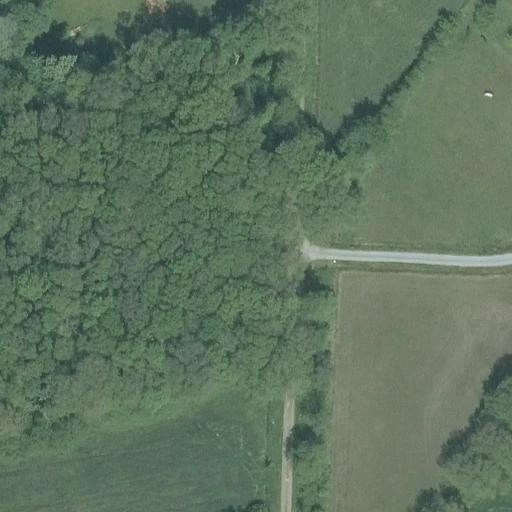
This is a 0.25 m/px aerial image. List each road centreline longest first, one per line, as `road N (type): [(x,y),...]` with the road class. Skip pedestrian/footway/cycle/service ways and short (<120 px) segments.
road 1 (unclassified): [(285,511),(298,0)]
road 2 (track): [(292,251),(511,256)]
